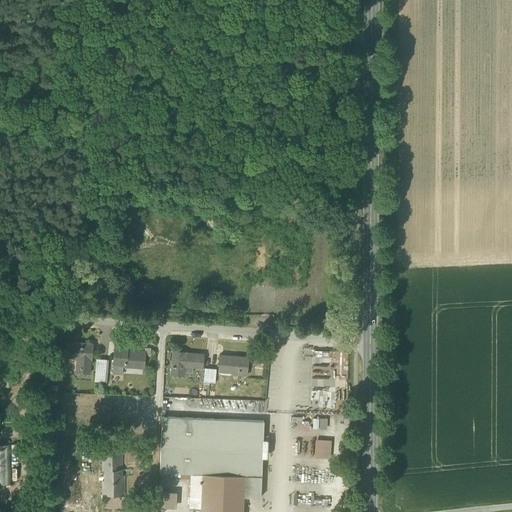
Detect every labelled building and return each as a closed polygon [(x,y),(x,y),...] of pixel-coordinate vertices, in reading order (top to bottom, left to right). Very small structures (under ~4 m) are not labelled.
[(247,285),(304,285),(304,228),(247,228),(247,285)] [(80,372),(89,373),(90,359),(91,359),(92,344),(65,342),(64,357),(77,358),(81,358),(80,372)] [(112,365),(113,365),(122,366),(143,367),(144,352),(126,350),(127,347),(114,346),(112,365)] [(171,374),(183,375),(184,366),(202,367),(203,354),(185,353),(185,352),(173,351),(171,374)] [(232,374),(237,374),(238,373),(239,373),(240,370),(247,371),(248,357),(219,355),(218,371),(231,372),(232,374)] [(324,356),(316,355),(313,376),(330,379),(333,359),(323,358),(324,356)] [(96,359),(95,374),(107,375),(108,360),(96,359)] [(121,374),(122,366),(113,365),(112,373),(121,374)] [(203,382),(215,383),(216,369),(204,368),(203,382)] [(106,388),(107,375),(95,374),(94,387),(106,388)] [(159,472),(191,474),(191,473),(202,474),(244,475),(243,496),(260,497),(262,457),(262,448),(266,449),(267,440),(263,440),(263,421),(161,417),(159,472)] [(312,417),(312,428),(334,428),(334,417),(312,417)] [(331,440),(315,439),(314,457),(330,458),(331,440)] [(0,449),(0,482),(9,484),(12,450),(0,449)] [(88,461),(97,461),(97,451),(88,451),(88,461)] [(100,494),(126,494),(125,469),(123,469),(123,451),(100,451),(100,494)] [(195,509),(201,509),(202,474),(191,473),(191,474),(191,484),(190,484),(189,508),(195,509)] [(244,475),(202,474),(201,509),(200,511),(242,511),(243,496),(244,475)] [(176,492),(159,491),(158,507),(176,508),(176,492)]
